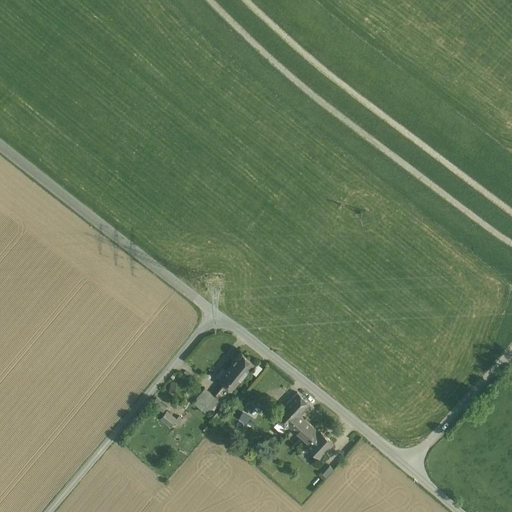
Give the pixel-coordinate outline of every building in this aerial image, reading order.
[(241,353),(219,380),(223,384),(231,390),(254,363),(241,353)] [(257,374),(261,366),(256,363),(251,371),(257,374)] [(223,384),(214,395),(219,399),(218,400),(221,402),(231,390),(223,384)] [(214,395),(204,387),(197,397),(211,409),(218,400),(219,399),(214,395)] [(297,393),(275,416),(288,427),(289,426),(300,415),(309,404),(297,393)] [(161,411),(166,406),(158,398),(153,404),(161,411)] [(159,416),(168,425),(176,418),(167,409),(159,416)] [(241,412),(238,424),(252,428),(255,415),(241,412)] [(177,424),(183,418),(179,414),(173,420),(177,424)] [(319,432),(300,415),(289,426),(308,444),(319,432)] [(308,444),(307,445),(319,456),(333,442),(321,430),(319,432),(308,444)] [(330,465),(322,474),(327,478),(334,469),(330,465)]
